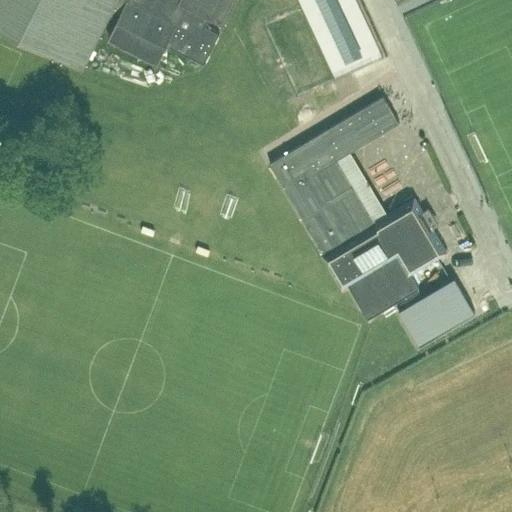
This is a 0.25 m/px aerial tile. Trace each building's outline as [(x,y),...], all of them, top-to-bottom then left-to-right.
[(0,0),(0,24),(83,66),(109,14),(116,18),(108,35),(157,59),(165,43),(203,62),(219,31),(205,24),(208,16),(223,24),(235,0),(0,0)] [(400,120),(383,93),(269,161),(341,284),(345,282),(367,318),(418,287),(408,271),(443,250),(413,198),(375,221),(352,183),(346,186),(332,160),(400,120)] [(454,275),(399,308),(419,343),(475,310),(454,275)] [(511,325),(484,335),(488,346),(511,338),(511,325)] [(476,342),(454,351),(459,363),(481,353),(476,342)]
